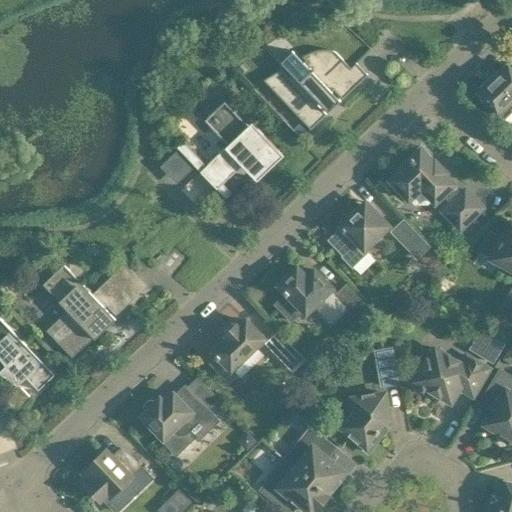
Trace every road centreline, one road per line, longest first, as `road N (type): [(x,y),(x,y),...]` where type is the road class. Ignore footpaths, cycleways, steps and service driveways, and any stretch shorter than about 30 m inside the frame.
road 1 (residential): [(16,480),(150,338),(425,87)]
road 2 (residential): [(359,511),(405,459),(419,458),(454,474),(453,511)]
